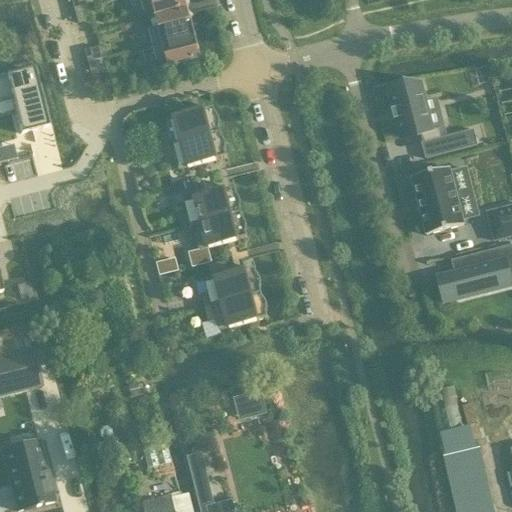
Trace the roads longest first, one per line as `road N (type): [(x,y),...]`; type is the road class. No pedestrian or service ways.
road 1 (residential): [(344,49),(410,302)]
road 2 (residential): [(322,319),(260,71)]
road 3 (residential): [(162,319),(106,107)]
road 4 (residential): [(361,45),(511,18)]
road 5 (residential): [(86,112),(94,146),(81,167),(0,196)]
